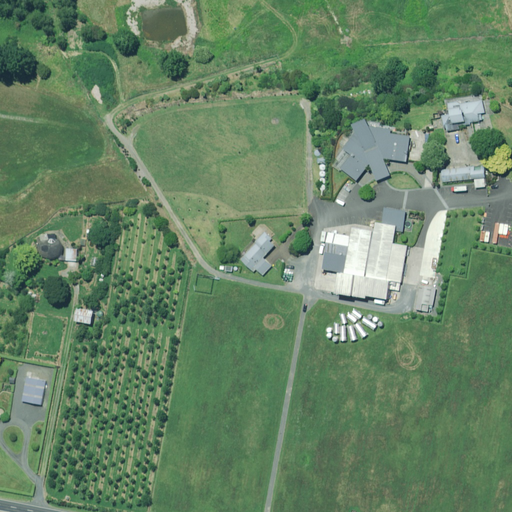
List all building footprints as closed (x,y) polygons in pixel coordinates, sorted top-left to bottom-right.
[(485,105),(451,109),(453,118),(433,119),(434,131),(445,130),(447,136),(460,134),(459,128),(484,125),(485,105)] [(358,135),(335,171),(354,186),(370,167),(380,162),(405,167),(410,137),(372,130),(369,122),(355,127),(358,135)] [(482,170),(440,173),(441,186),(483,182),(482,170)] [(352,233),(341,296),(367,301),(367,298),(389,303),(392,286),(399,288),(406,250),(393,248),(397,230),(376,227),(374,236),(352,233)] [(61,258),(62,257),(64,256),(65,254),(65,252),(66,251),(66,249),(66,247),(65,245),(65,244),(63,242),(62,241),(61,240),(59,239),(58,239),(58,233),(43,234),(43,241),(42,242),(41,244),(40,246),(40,248),(40,250),(40,252),(41,254),(42,256),(44,258),(45,259),(47,260),(49,261),(51,261),(53,261),(55,261),(57,260),(59,259),(61,258)] [(329,235),(322,275),(343,278),(350,239),(329,235)] [(265,238),(240,265),(252,277),(255,274),(262,280),(272,269),(263,261),(276,248),(265,238)] [(79,249),(69,249),(68,261),(79,262),(79,249)] [(420,288),(415,313),(425,315),(426,310),(432,312),(436,292),(420,288)] [(96,312),(79,309),(77,322),(94,324),(96,312)] [(42,404),(47,381),(27,377),(22,401),(42,404)]
